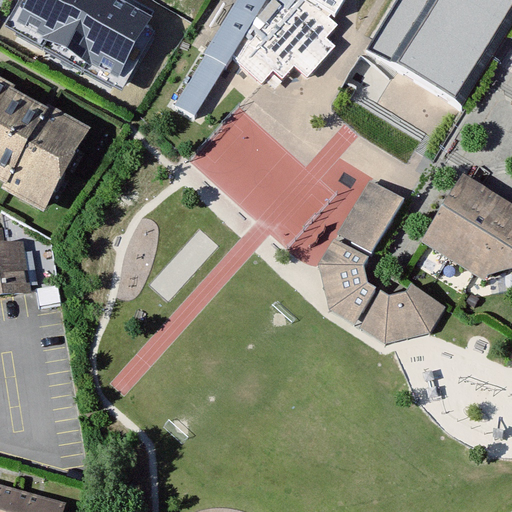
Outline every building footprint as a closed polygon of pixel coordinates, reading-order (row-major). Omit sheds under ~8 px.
[(51,0),(0,0),(0,29),(29,44),(51,0)] [(349,0),(240,0),(174,107),(196,120),(235,61),(264,88),(274,75),(283,84),(296,70),(309,81),(336,51),(328,43),(340,29),(335,24),(349,0)] [(511,11),(511,0),(435,0),(396,66),(457,103),(511,11)] [(90,136),(0,87),(0,200),(42,224),(90,136)] [(511,208),(458,176),(417,245),(482,284),(511,277),(511,208)] [(406,203),(369,181),(318,263),(326,311),(382,344),(433,334),(446,311),(409,289),(405,296),(389,298),(367,286),(363,272),(406,203)] [(0,298),(32,293),(24,245),(7,248),(4,229),(0,229),(0,298)] [(0,488),(0,511),(68,511),(69,508),(0,488)]
